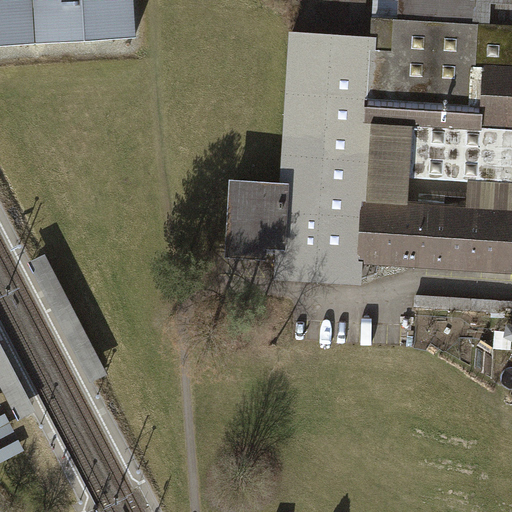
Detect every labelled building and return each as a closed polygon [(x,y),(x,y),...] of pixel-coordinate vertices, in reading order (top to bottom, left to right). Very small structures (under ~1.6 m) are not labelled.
[(140,0),(0,0),(0,43),(143,35),(140,0)] [(473,68),(475,26),(476,0),(375,0),(373,38),(292,32),(283,184),(231,180),(227,254),(263,254),(264,242),(279,244),(277,275),(360,281),(361,260),(511,270),(511,208),(408,202),(410,176),(511,182),(511,118),(482,116),(485,69),(473,68)] [(511,118),(511,0),(488,0),(487,27),(475,26),(473,68),(485,69),(482,116),(511,118)] [(44,254),(28,262),(91,383),(107,374),(44,254)] [(511,300),(415,295),(415,307),(511,313),(511,300)] [(0,382),(19,420),(36,411),(0,342),(0,382)] [(5,415),(0,417),(0,440),(15,433),(5,415)] [(19,440),(0,450),(0,462),(23,450),(19,440)]
